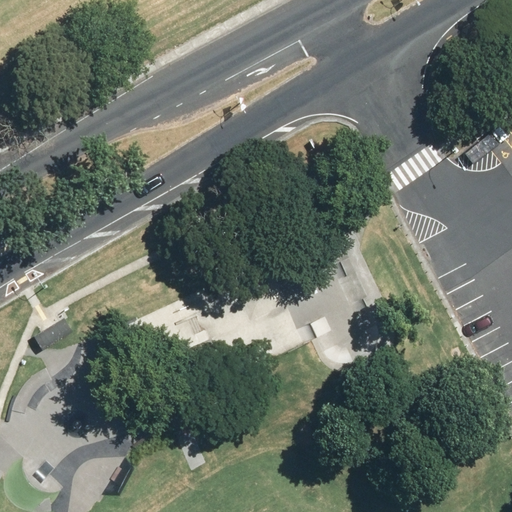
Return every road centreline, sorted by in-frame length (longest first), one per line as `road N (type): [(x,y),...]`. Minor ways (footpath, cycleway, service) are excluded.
road 1 (secondary): [(450,0),(0,258)]
road 2 (secondary): [(0,186),(319,0)]
